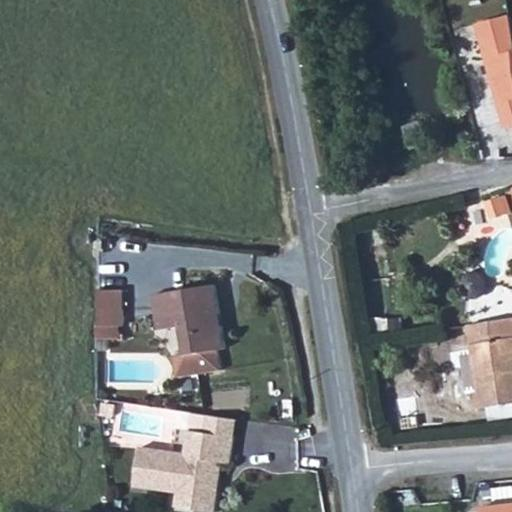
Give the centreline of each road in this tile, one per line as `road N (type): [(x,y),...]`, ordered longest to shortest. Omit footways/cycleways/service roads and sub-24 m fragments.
road 1 (tertiary): [(269,0),(349,469)]
road 2 (unclassified): [(349,469),(511,453)]
